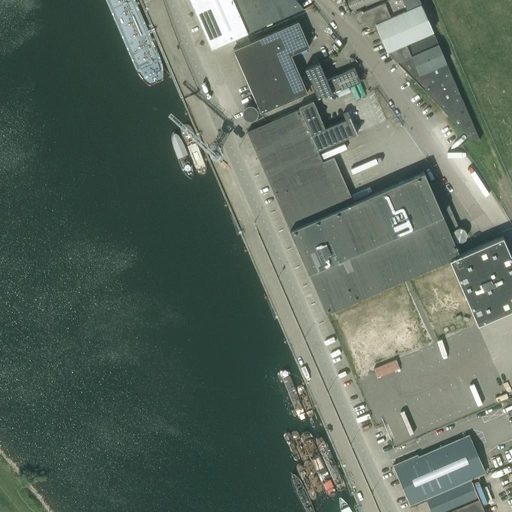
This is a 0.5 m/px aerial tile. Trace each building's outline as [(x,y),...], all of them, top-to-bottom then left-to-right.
[(232,0),(190,0),(211,48),(247,32),(232,0)] [(232,0),(247,32),(302,8),(295,0),(232,0)] [(377,0),(344,0),(349,12),(377,0)] [(376,24),(387,50),(433,31),(421,3),(419,0),(387,0),(388,0),(363,11),(362,9),(354,13),(358,22),(365,20),(368,27),(376,24)] [(233,49),(257,106),(254,108),(252,107),(249,106),(247,107),(245,108),(244,110),(243,113),(244,115),(245,117),(247,118),(250,119),(252,118),(254,117),(255,115),(256,112),(260,111),(260,113),(307,92),(291,54),(309,46),(298,21),(233,49)] [(446,63),(433,31),(387,50),(388,52),(387,52),(397,62),(470,139),(479,140),(446,63)] [(319,62),(305,68),(318,99),(322,97),(360,81),(354,68),(327,80),(319,62)] [(247,132),(270,184),(305,265),(309,274),(325,313),(449,259),(459,255),(448,230),(429,185),(423,172),(354,202),(333,156),(322,161),(317,151),(357,133),(347,111),(342,113),(345,119),(324,128),(313,100),(298,107),(299,109),(265,124),(247,132)] [(457,226),(444,195),(438,181),(429,185),(448,230),(457,226)] [(459,255),(449,259),(477,325),(511,309),(511,258),(502,236),(459,255)] [(296,388),(312,425),(319,422),(303,385),(296,388)] [(312,436),(340,502),(352,497),(324,431),(312,436)] [(417,455),(393,465),(410,504),(484,473),(468,435),(417,457),(417,455)] [(410,506),(412,511),(484,511),(471,480),(410,506)]
